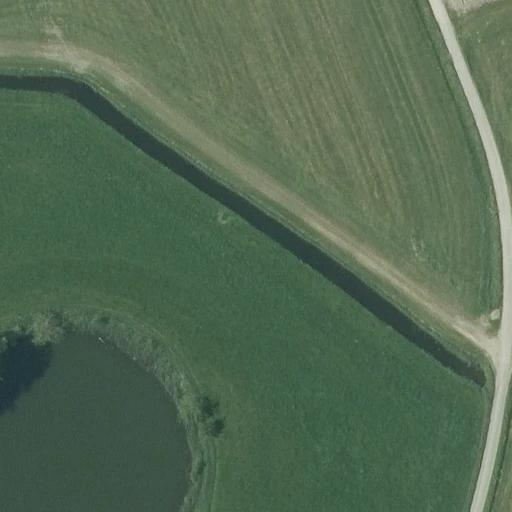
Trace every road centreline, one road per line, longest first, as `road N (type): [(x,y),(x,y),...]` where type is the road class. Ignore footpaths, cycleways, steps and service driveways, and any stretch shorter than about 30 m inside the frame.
road 1 (track): [(0,40),(80,44),(505,354)]
road 2 (unclassified): [(476,511),(501,407),(510,287),(506,198),(435,0)]
